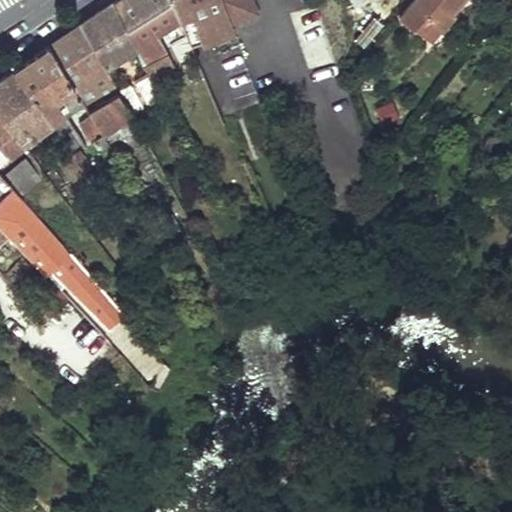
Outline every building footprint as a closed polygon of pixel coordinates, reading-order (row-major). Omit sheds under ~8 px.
[(167,54),(159,34),(179,19),(172,2),(170,0),(116,0),(112,3),(135,48),(136,50),(144,65),(167,54)] [(211,0),(217,14),(226,11),(222,0),(194,0),(195,1),(198,0),(211,0)] [(430,41),(453,13),(450,10),(458,0),(410,0),(398,15),(430,41)] [(464,0),(458,0),(450,10),(453,13),(464,0)] [(105,68),(135,48),(112,3),(98,12),(81,23),(105,68)] [(110,98),(89,110),(92,115),(103,134),(132,115),(119,92),(105,68),(81,23),(66,33),(47,46),(74,89),(95,75),(110,98)] [(231,56),(222,38),(210,43),(219,62),(231,56)] [(67,107),(71,113),(84,104),(80,97),(74,89),(47,46),(31,57),(13,69),(50,120),(73,153),(86,171),(93,166),(85,154),(84,155),(80,149),(86,145),(74,127),(70,129),(60,113),(52,102),(60,96),(67,107)] [(231,56),(219,62),(223,71),(235,65),(231,56)] [(0,113),(22,142),(50,120),(13,69),(0,77),(0,113)] [(162,98),(149,75),(136,83),(149,105),(162,98)] [(145,108),(132,85),(119,92),(132,115),(145,108)] [(86,93),(80,97),(84,104),(91,100),(86,93)] [(60,96),(52,102),(60,113),(67,107),(60,96)] [(374,111),(384,130),(401,121),(391,102),(374,111)] [(0,146),(10,159),(25,146),(22,142),(0,113),(0,146)] [(103,134),(92,115),(80,123),(90,141),(96,137),(101,145),(107,142),(103,134)] [(84,181),(90,177),(86,171),(73,153),(61,162),(74,178),(79,175),(84,181)] [(24,161),(3,179),(21,197),(41,179),(27,161),(26,160),(25,160),(24,161)] [(41,167),(59,190),(70,182),(56,164),(52,168),(47,162),(41,167)] [(113,323),(123,314),(21,197),(3,179),(0,174),(0,224),(9,235),(60,289),(65,284),(109,328),(113,323)] [(213,197),(202,202),(216,229),(210,232),(224,261),(242,252),(213,197)] [(0,242),(9,235),(0,224),(0,242)] [(151,362),(140,373),(152,385),(164,361),(154,350),(123,314),(113,323),(116,326),(151,362)] [(116,326),(106,337),(140,373),(151,362),(116,326)] [(120,414),(114,420),(122,428),(128,422),(120,414)]
